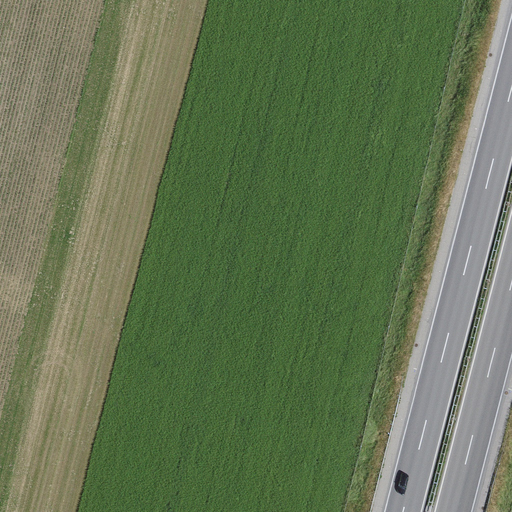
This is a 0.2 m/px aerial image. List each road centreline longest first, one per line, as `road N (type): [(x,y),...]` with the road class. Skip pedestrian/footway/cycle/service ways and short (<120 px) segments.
road 1 (motorway): [(511,82),(402,511)]
road 2 (motorway): [(452,511),(511,279)]
